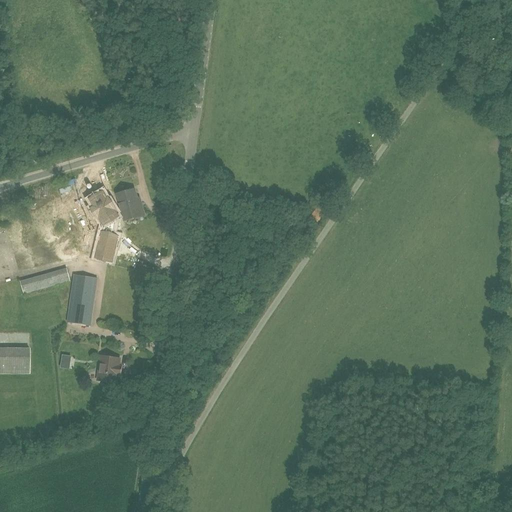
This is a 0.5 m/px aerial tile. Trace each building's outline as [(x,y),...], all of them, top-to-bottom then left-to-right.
[(139,188),(118,193),(125,222),(146,217),(139,188)] [(103,193),(91,200),(95,207),(92,209),(101,222),(102,222),(104,225),(102,233),(96,258),(111,261),(117,237),(112,235),(115,222),(113,219),(117,217),(116,215),(117,214),(113,207),(112,207),(109,202),(110,202),(109,201),(108,199),(107,199),(103,193)] [(318,222),(325,213),(311,202),(304,212),(318,222)] [(67,269),(21,282),(24,294),(70,281),(67,269)] [(74,275),(68,322),(90,325),(97,279),(74,275)] [(32,348),(0,347),(0,374),(32,375),(32,348)] [(71,369),(73,356),(63,354),(61,368),(71,369)] [(116,374),(121,375),(122,367),(119,366),(120,359),(100,356),(98,380),(101,380),(101,382),(102,384),(108,384),(109,383),(110,381),(115,382),(116,374)]
